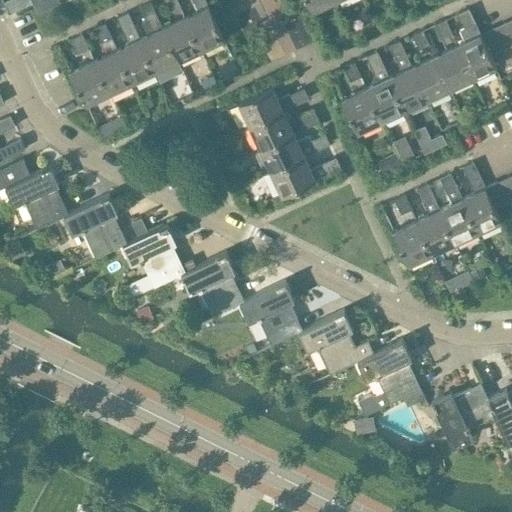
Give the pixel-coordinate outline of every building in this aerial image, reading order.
[(59,0),(32,0),(38,12),(61,1),(59,0)] [(150,0),(140,5),(147,19),(157,14),(150,0)] [(165,0),(170,9),(180,4),(178,0),(165,0)] [(185,15),(201,48),(224,37),(217,22),(208,4),(206,0),(193,0),(198,9),(185,15)] [(308,0),(312,9),(331,0),(308,0)] [(457,43),(472,76),(496,65),(490,54),(469,7),(458,11),(465,25),(459,28),(465,39),(457,43)] [(116,47),(132,80),(155,69),(139,36),(140,36),(128,11),(117,16),(129,41),(117,47),(116,47)] [(147,19),(142,22),(147,32),(140,36),(139,36),(155,69),(178,59),(162,25),(163,25),(157,14),(147,19)] [(162,25),(178,59),(201,48),(185,15),(163,25),(162,25)] [(435,22),(442,37),(452,32),(445,17),(435,22)] [(511,17),(503,21),(511,40),(511,17)] [(94,58),(109,91),(132,80),(116,47),(117,47),(105,21),(94,26),(106,52),(94,58)] [(492,27),(502,48),(511,43),(511,40),(503,21),(492,27)] [(480,32),(490,54),(502,48),(492,27),(480,32)] [(412,33),(419,47),(429,42),(423,28),(412,33)] [(72,37),(78,52),(89,47),(82,32),(72,37)] [(388,75),(404,108),(427,97),(411,64),(412,64),(400,39),(389,44),(401,69),(389,75),(388,75)] [(434,54),(449,87),(472,76),(457,43),(434,54)] [(366,85),(381,119),(404,108),(388,75),(389,75),(377,49),(366,54),(378,80),(366,85)] [(411,64),(427,97),(449,87),(434,54),(412,64),(411,64)] [(79,87),(86,102),(109,91),(94,58),(70,69),(79,87)] [(344,65),(350,79),(361,74),(354,60),(344,65)] [(239,100),(250,124),(283,108),(283,109),(309,97),(304,86),(278,98),(272,85),(254,93),(239,100)] [(351,115),(358,130),(381,119),(366,85),(342,97),(351,115)] [(250,124),(260,146),(294,131),(283,109),(283,108),(250,124)] [(300,116),(305,126),(319,120),(314,109),(300,116)] [(0,130),(15,124),(10,113),(0,118),(0,130)] [(260,146),(271,169),(304,154),(330,142),(325,132),(300,144),(294,131),(260,146)] [(0,158),(26,147),(21,136),(0,145),(0,158)] [(271,169),(282,192),(297,186),(315,177),(340,165),(336,155),(310,167),(304,154),(271,169)] [(36,227),(64,214),(64,213),(68,211),(55,184),(59,182),(50,163),(30,172),(23,157),(0,167),(0,187),(5,185),(14,203),(23,199),(36,227)] [(462,196),(478,230),(501,219),(496,207),(485,185),(474,160),(463,165),(475,190),(462,196)] [(440,207),(455,240),(478,230),(462,196),(450,171),(440,176),(452,201),(440,207)] [(497,180),(507,202),(511,199),(511,183),(508,175),(497,180)] [(485,185),(496,207),(507,202),(497,180),(485,185)] [(416,218),(432,251),(455,240),(440,207),(428,182),(417,187),(429,212),(416,218)] [(95,256),(123,243),(122,242),(127,241),(126,240),(114,213),(118,211),(109,192),(68,211),(64,213),(64,214),(73,232),(82,228),(95,256)] [(394,197),(401,212),(412,207),(405,192),(394,197)] [(402,247),(409,262),(432,251),(416,218),(393,229),(401,247),(402,247)] [(154,285),(181,272),(181,271),(185,269),(172,242),(177,240),(168,221),(126,240),(127,241),(122,242),(123,243),(131,261),(141,257),(154,285)] [(212,314),(240,301),(240,300),(244,298),(231,271),(235,269),(226,250),(185,269),(181,271),(181,272),(190,290),(199,286),(212,314)] [(271,343),(299,330),(299,329),(303,328),(303,327),(290,300),(294,298),(285,279),(244,298),(240,300),(240,301),(249,319),(258,315),(271,343)] [(330,372),(358,359),(357,359),(362,357),(361,356),(374,351),(374,350),(368,337),(355,343),(349,329),(353,327),(344,308),(303,327),(303,328),(299,329),(299,330),(307,348),(317,344),(330,372)] [(375,373),(389,401),(420,386),(407,358),(412,356),(403,337),(374,350),(374,351),(361,356),(362,357),(357,359),(358,359),(366,377),(375,373)] [(468,426),(495,413),(487,395),(488,395),(481,381),(453,394),(451,390),(432,399),(453,444),(472,435),(468,426)] [(511,389),(508,391),(506,387),(488,395),(487,395),(495,413),(508,441),(511,439),(511,389)]
